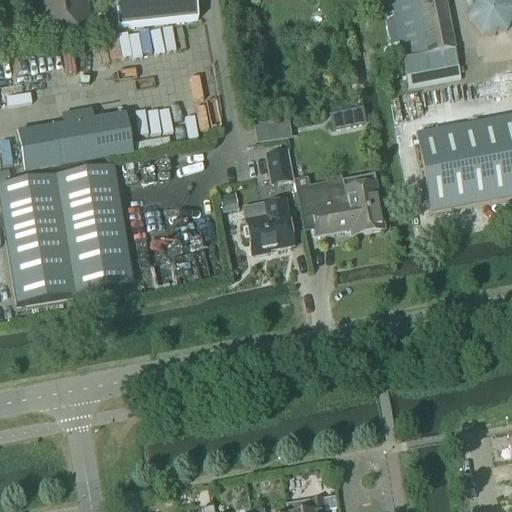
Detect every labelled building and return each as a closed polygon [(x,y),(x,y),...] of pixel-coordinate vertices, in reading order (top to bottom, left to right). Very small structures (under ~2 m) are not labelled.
[(85,0),(34,0),(39,39),(89,33),(85,0)] [(194,0),(112,0),(116,31),(197,23),(194,0)] [(389,0),(402,63),(453,52),(442,0),(389,0)] [(506,34),(511,18),(511,8),(504,0),(473,0),(466,20),(482,39),(506,34)] [(408,92),(459,82),(453,52),(402,63),(408,92)] [(124,119),(92,125),(90,113),(61,118),(63,129),(53,131),(60,172),(131,159),(124,119)] [(511,120),(411,141),(429,217),(511,201),(511,120)] [(36,176),(29,135),(16,137),(23,178),(36,176)] [(270,188),(291,184),(286,155),(264,160),(270,188)] [(132,292),(112,172),(35,185),(0,190),(0,213),(7,255),(17,311),(58,304),(132,292)] [(325,186),(294,192),(302,236),(314,234),(315,239),(349,233),(350,238),(383,232),(376,194),(372,177),(340,183),(340,180),(325,183),(325,186)] [(271,207),(242,212),(244,224),(250,257),(253,256),(254,259),(266,257),(266,254),(292,249),(286,216),(284,204),(271,207)] [(331,511),(335,511),(333,501),(285,509),(285,511),(331,511)]
